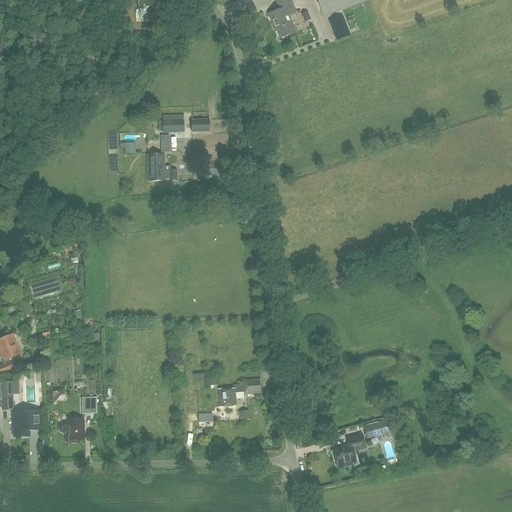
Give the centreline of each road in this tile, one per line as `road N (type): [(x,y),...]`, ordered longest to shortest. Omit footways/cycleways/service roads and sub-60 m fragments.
road 1 (unclassified): [(293,460),(239,60),(229,29),(206,0)]
road 2 (unclassified): [(105,465),(293,460)]
